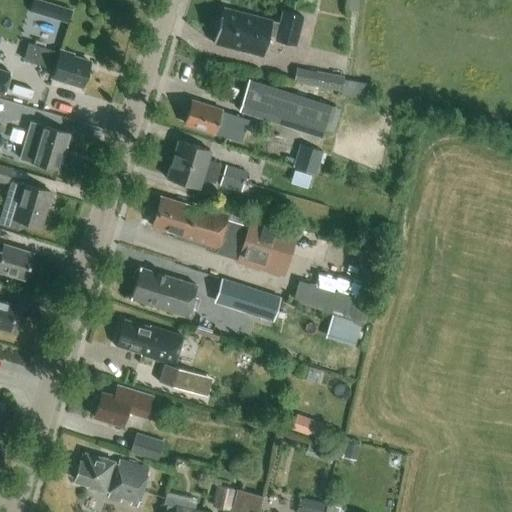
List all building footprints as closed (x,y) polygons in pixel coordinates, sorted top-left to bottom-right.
[(43,0),(32,0),(30,9),(68,20),(72,9),(43,0)] [(294,45),(302,16),(282,11),(279,23),(221,8),(218,20),(214,22),(213,27),(215,31),(212,43),(262,56),(267,38),(294,45)] [(72,57),(73,54),(59,50),(58,53),(29,45),(24,59),(54,68),(52,78),(82,87),(83,83),(86,83),(88,75),(86,74),(89,62),(72,57)] [(344,75),(296,66),(293,80),(341,89),(341,92),(365,97),(368,83),(343,78),(344,75)] [(0,91),(4,93),(9,73),(0,70),(0,91)] [(331,105),(248,80),(238,112),(321,138),(324,130),(333,133),(340,109),(331,106),(331,105)] [(246,121),(235,118),(218,112),(219,110),(191,101),(184,124),(240,141),(246,121)] [(58,170),(69,133),(30,122),(19,159),(58,170)] [(172,160),(217,174),(219,164),(205,160),(208,150),(178,141),(172,160)] [(323,149),(300,143),(292,168),(316,174),(323,149)] [(214,183),(217,174),(172,160),(166,179),(197,188),(200,178),(214,183)] [(223,175),(244,182),(247,173),(248,170),(226,164),(223,175)] [(0,165),(0,180),(7,183),(11,169),(0,165)] [(260,186),(244,182),(223,175),(220,185),(257,196),(260,186)] [(51,193),(22,184),(22,185),(10,181),(4,201),(0,214),(0,225),(17,231),(20,220),(41,226),(51,193)] [(190,206),(160,197),(151,226),(172,233),(171,237),(184,241),(185,238),(217,248),(215,253),(237,260),(236,262),(283,276),(298,228),(251,214),(248,226),(226,219),(227,215),(191,204),(190,206)] [(3,244),(1,251),(0,250),(0,271),(25,280),(26,276),(29,276),(31,270),(29,267),(33,254),(3,244)] [(196,285),(139,267),(138,269),(134,271),(131,278),(134,282),(129,298),(186,316),(189,309),(193,310),(197,297),(193,296),(196,285)] [(221,279),(213,303),(272,322),(280,298),(221,279)] [(292,301),(363,323),(369,303),(299,281),(292,301)] [(0,328),(10,331),(17,306),(0,300),(0,328)] [(238,338),(242,321),(199,311),(195,328),(238,338)] [(331,322),(327,334),(338,337),(352,342),(358,323),(333,315),(331,322)] [(116,342),(115,345),(141,353),(141,355),(165,362),(164,364),(163,363),(157,382),(171,386),(195,385),(196,373),(169,365),(169,363),(173,365),(182,336),(148,326),(148,328),(122,321),(119,331),(116,331),(113,339),(116,342)] [(117,383),(115,391),(113,397),(100,393),(93,417),(122,426),(127,409),(145,415),(152,394),(117,383)] [(325,424),(296,414),(291,430),(320,440),(325,424)] [(161,440),(135,433),(129,453),(155,460),(161,440)] [(130,502),(129,504),(136,507),(148,469),(118,460),(116,465),(111,464),(111,463),(82,453),(73,479),(86,484),(86,485),(103,491),(103,492),(107,493),(106,497),(118,501),(119,499),(130,502)] [(234,489),(215,485),(211,505),(230,509),(234,489)] [(257,511),(261,495),(234,489),(229,511),(257,511)] [(321,511),(324,503),(303,498),(299,511),(321,511)] [(337,511),(339,506),(329,503),(326,511),(337,511)]
